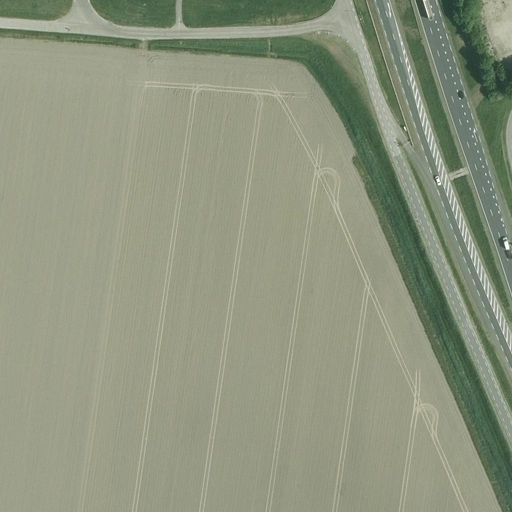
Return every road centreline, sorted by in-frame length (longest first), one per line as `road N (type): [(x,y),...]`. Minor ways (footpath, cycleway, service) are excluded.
road 1 (unclassified): [(511,434),(405,178),(352,19)]
road 2 (primary): [(379,0),(435,190),(511,367)]
road 3 (primary): [(511,276),(421,0)]
road 4 (unclassified): [(83,28),(255,33),(352,19)]
